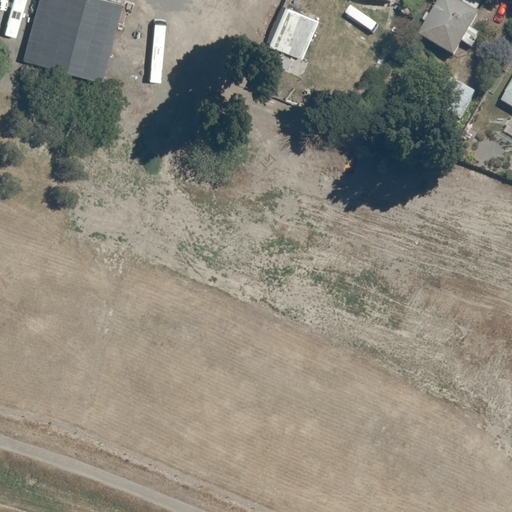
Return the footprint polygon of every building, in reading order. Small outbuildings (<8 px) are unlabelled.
[(128,0),(128,3),(115,0),(40,0),(25,60),(106,81),(109,69),(170,85),(177,60),(161,56),(173,10),(137,0),(128,0)] [(443,0),(441,5),(434,1),(424,19),(432,24),(423,40),(458,59),(466,45),(476,51),(485,35),(475,29),(484,14),(480,12),(487,0),(468,0),(465,5),(455,0),(443,0)] [(312,19),(278,5),(263,45),(297,58),(312,19)] [(479,93),(452,80),(438,108),(464,122),(479,93)] [(511,83),(502,103),(511,108),(511,83)]
